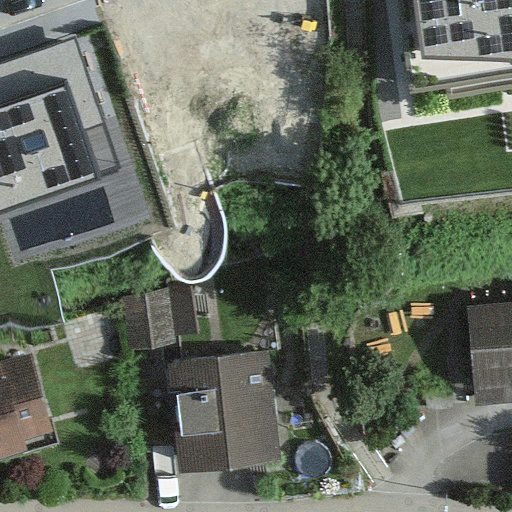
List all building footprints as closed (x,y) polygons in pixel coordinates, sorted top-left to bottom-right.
[(511,0),(416,0),(427,90),(511,80),(511,0)] [(0,208),(93,177),(64,91),(0,112),(0,208)] [(302,98),(246,96),(244,152),(300,154),(302,98)] [(138,334),(204,332),(202,290),(136,293),(138,334)] [(511,308),(472,312),(479,398),(511,394),(511,308)] [(33,354),(0,362),(0,447),(54,434),(33,354)] [(270,356),(176,364),(184,462),(278,454),(270,356)]
